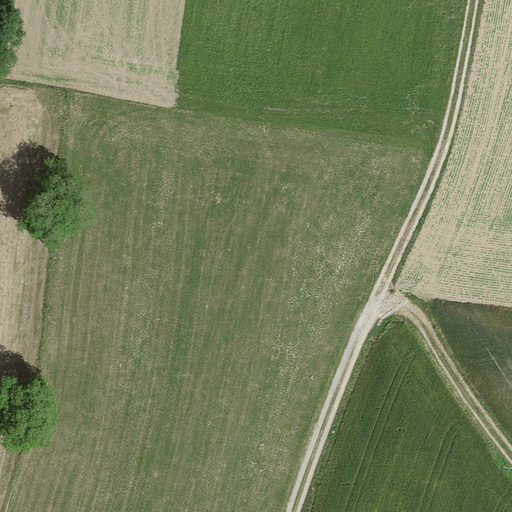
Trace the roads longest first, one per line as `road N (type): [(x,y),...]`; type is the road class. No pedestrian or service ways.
road 1 (track): [(295,511),(453,113),(476,0)]
road 2 (track): [(511,453),(407,308),(379,296)]
